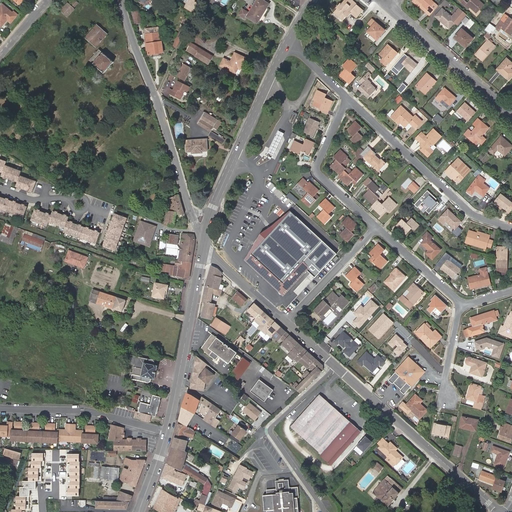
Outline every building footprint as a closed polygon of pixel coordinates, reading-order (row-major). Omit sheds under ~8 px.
[(189,0),(185,8),(193,12),(197,3),(197,2),(195,1),(194,0),(189,0)] [(257,0),(249,12),(246,10),(242,16),(246,18),(247,17),(256,23),(268,4),(261,0),(257,0)] [(344,0),(344,1),(334,12),(343,20),(350,12),(356,17),(363,10),(351,0),(344,0)] [(431,0),(413,0),(413,1),(420,7),(422,4),(428,10),(425,12),(429,15),(438,6),(431,0)] [(458,0),(468,9),(470,7),(476,13),(484,4),(478,0),(458,0)] [(74,9),(67,3),(61,10),(68,16),(74,9)] [(2,4),(0,7),(0,25),(1,27),(13,13),(2,4)] [(454,22),(458,25),(467,14),(459,7),(451,16),(442,9),(436,16),(449,28),(454,22)] [(138,11),(132,12),(135,24),(141,23),(138,11)] [(463,21),(466,24),(471,18),(468,15),(463,21)] [(501,21),(495,28),(499,31),(501,28),(510,35),(511,32),(511,19),(508,17),(504,23),(501,21)] [(173,45),(177,47),(190,20),(185,18),(173,45)] [(372,19),(368,23),(372,27),(368,31),(371,35),(369,37),(375,42),(385,30),(372,19)] [(107,34),(97,25),(86,37),(95,46),(107,34)] [(147,45),(148,50),(149,54),(154,54),(159,53),(163,52),(161,42),(160,42),(158,32),(157,28),(145,29),(146,34),(145,34),(147,42),(148,45),(147,45)] [(473,38),(462,29),(455,37),(465,47),(473,38)] [(491,35),(487,32),(483,37),(487,41),(475,54),(483,60),(495,46),(488,39),(491,35)] [(208,64),(212,56),(191,43),(187,50),(195,55),(195,56),(208,64)] [(388,44),(380,54),(383,57),(380,61),(386,66),(389,62),(389,63),(398,53),(388,44)] [(113,62),(99,50),(90,60),(103,72),(113,62)] [(240,69),(246,58),(235,53),(230,62),(223,59),(220,66),(235,73),(238,68),(240,69)] [(408,57),(402,64),(411,71),(417,64),(408,57)] [(349,84),(355,77),(351,73),(357,65),(349,58),(343,65),(345,68),(339,75),(349,84)] [(511,63),(507,58),(497,69),(509,79),(511,75),(511,69),(510,68),(511,66),(511,63)] [(177,75),(185,80),(192,68),(183,64),(177,75)] [(427,73),(417,85),(425,93),(435,81),(427,73)] [(366,79),(369,77),(366,74),(359,81),(362,84),(358,88),(368,97),(370,95),(376,89),(370,83),(366,79)] [(189,87),(177,81),(173,90),(170,89),(169,93),(181,98),(184,91),(187,92),(189,87)] [(404,83),(399,89),(402,92),(407,86),(404,83)] [(445,88),(436,98),(441,102),(443,99),(450,105),(455,98),(445,88)] [(327,94),(317,90),(313,99),(315,101),(313,105),(320,108),(319,109),(327,113),(333,101),(325,97),(327,94)] [(465,103),(456,114),(460,118),(463,116),(468,120),(475,112),(465,103)] [(401,106),(391,116),(399,123),(400,122),(405,127),(409,122),(416,128),(422,121),(415,115),(413,117),(401,106)] [(218,129),(222,123),(222,122),(206,112),(201,120),(203,122),(212,127),(213,126),(218,129)] [(437,114),(433,119),(438,124),(443,119),(437,114)] [(311,117),(304,131),(312,135),(319,121),(311,117)] [(468,129),(464,133),(474,142),(476,139),(482,143),(485,139),(482,135),(488,128),(477,118),(472,124),(476,127),(472,132),(468,129)] [(203,122),(201,120),(198,124),(210,131),(212,127),(203,122)] [(355,121),(346,130),(353,136),(350,139),(355,144),(363,136),(358,132),(362,127),(355,121)] [(222,123),(218,129),(218,130),(230,137),(234,130),(222,123)] [(426,137),(424,135),(418,141),(420,142),(420,148),(419,149),(427,157),(433,151),(430,149),(430,146),(432,144),(433,145),(441,137),(433,129),(426,137)] [(283,133),(277,130),(267,152),(273,155),(283,133)] [(225,140),(211,132),(209,135),(222,144),(225,140)] [(418,141),(424,135),(421,132),(416,138),(418,141)] [(511,145),(501,136),(489,150),(493,153),(498,149),(505,155),(511,146),(511,145)] [(294,140),(290,150),(299,154),(301,151),(309,154),(314,142),(306,138),(303,144),(294,140)] [(206,140),(186,141),(186,152),(191,151),(191,153),(202,153),(202,151),(207,151),(206,140)] [(357,150),(363,157),(379,171),(386,163),(381,158),(380,159),(375,154),(376,153),(368,146),(364,151),(360,147),(357,150)] [(340,175),(344,170),(346,168),(345,167),(341,164),(347,157),(348,156),(340,149),(333,157),(336,159),(330,166),(340,175)] [(98,160),(92,155),(79,169),(86,175),(98,160)] [(351,160),(347,157),(341,164),(345,167),(351,160)] [(459,157),(445,171),(455,180),(459,177),(461,179),(470,170),(463,162),(463,161),(459,157)] [(0,171),(4,173),(2,177),(19,182),(17,187),(33,193),(37,182),(21,176),(22,171),(6,165),(7,162),(0,159),(0,171)] [(349,174),(344,170),(340,175),(338,177),(348,186),(354,179),(357,182),(364,174),(356,167),(349,174)] [(485,180),(479,175),(467,191),(472,194),(475,190),(483,195),(489,188),(483,183),(485,180)] [(298,183),(303,188),(308,192),(301,200),(309,207),(316,200),(313,197),(319,190),(309,181),(308,182),(303,177),(298,183)] [(363,195),(373,204),(377,199),(379,197),(375,193),(379,188),(368,178),(363,183),(369,188),(363,195)] [(79,184),(73,181),(70,186),(77,189),(79,184)] [(422,195),(414,204),(418,208),(424,201),(429,206),(425,210),(429,213),(439,203),(437,201),(436,202),(434,201),(435,200),(436,199),(427,190),(423,195),(424,196),(424,197),(422,195)] [(476,191),(474,194),(482,199),(484,196),(476,191)] [(167,211),(164,225),(173,227),(176,213),(184,214),(180,200),(179,194),(168,198),(172,212),(167,211)] [(508,209),(511,211),(511,209),(511,201),(509,199),(508,200),(501,195),(496,201),(501,205),(503,207),(507,210),(508,209)] [(0,208),(24,218),(28,206),(0,196),(0,208)] [(382,204),(377,199),(373,204),(371,206),(381,215),(387,209),(390,211),(397,204),(389,197),(382,204)] [(325,198),(319,205),(324,209),(317,216),(325,224),(331,216),(329,214),(335,207),(325,198)] [(52,215),(36,209),(32,220),(48,226),(50,222),(66,228),(65,232),(97,244),(101,233),(100,233),(68,221),(70,217),(54,211),(52,215)] [(246,258),(283,291),(306,266),(314,274),(335,250),(290,209),(254,248),(246,258)] [(448,209),(439,219),(443,224),(446,221),(455,228),(461,222),(448,209)] [(115,213),(104,246),(116,250),(127,218),(115,213)] [(348,216),(342,223),(346,227),(345,229),(340,234),(348,242),(354,234),(352,231),(357,225),(348,216)] [(402,219),(396,225),(406,235),(412,228),(414,230),(419,225),(411,218),(407,223),(402,219)] [(152,225),(141,221),(134,240),(142,243),(143,238),(149,240),(151,239),(155,230),(152,225)] [(10,238),(13,239),(18,228),(6,223),(2,234),(10,238)] [(485,245),(487,239),(488,236),(478,233),(470,230),(466,242),(484,248),(485,245)] [(45,238),(26,231),(21,244),(41,251),(45,238)] [(427,231),(422,236),(425,239),(421,243),(428,250),(426,253),(432,259),(441,249),(430,240),(433,237),(427,231)] [(10,238),(2,234),(0,234),(0,240),(8,243),(10,238)] [(179,235),(167,234),(166,243),(177,245),(179,235)] [(182,234),(178,261),(190,263),(192,263),(195,240),(194,235),(187,234),(182,234)] [(369,253),(372,256),(375,259),(373,262),(380,269),(387,261),(380,254),(384,249),(378,243),(369,253)] [(507,272),(507,251),(504,250),(504,247),(497,246),(497,271),(502,271),(502,274),(506,274),(506,272),(507,272)] [(88,257),(69,251),(66,261),(84,268),(88,257)] [(130,256),(126,254),(125,260),(136,264),(138,258),(130,256)] [(448,259),(440,269),(443,272),(444,270),(453,277),(460,269),(448,259)] [(190,263),(178,261),(177,266),(177,268),(190,271),(192,263),(190,263)] [(174,275),(175,266),(163,264),(162,271),(169,272),(169,275),(174,275)] [(177,268),(177,266),(175,266),(174,275),(189,278),(190,271),(177,268)] [(221,277),(222,273),(216,268),(211,266),(205,286),(204,286),(202,301),(205,302),(201,317),(211,319),(212,315),(215,316),(217,308),(215,307),(215,304),(211,303),(212,293),(220,296),(222,290),(219,289),(222,278),(221,277)] [(361,273),(355,266),(346,276),(352,282),(349,285),(357,292),(364,284),(357,277),(361,273)] [(396,268),(391,274),(392,276),(389,279),(388,278),(384,282),(393,290),(405,276),(396,268)] [(481,275),(468,278),(471,289),(485,285),(484,283),(490,282),(486,268),(480,269),(481,275)] [(168,285),(155,283),(153,297),(164,299),(165,290),(167,290),(168,285)] [(413,283),(399,299),(409,308),(423,292),(413,283)] [(98,299),(97,303),(122,311),(126,300),(93,289),(91,297),(98,299)] [(238,291),(232,298),(242,306),(247,299),(238,291)] [(339,297),(333,291),(324,301),(315,310),(322,316),(330,307),(334,302),(337,305),(342,309),(349,301),(342,294),(339,297)] [(435,295),(431,299),(432,300),(429,304),(430,305),(427,309),(431,312),(436,306),(441,311),(446,305),(435,295)] [(361,305),(353,314),(358,317),(353,323),(360,329),(379,307),(371,299),(364,307),(361,305)] [(272,318),(254,302),(247,311),(255,318),(254,320),(260,325),(258,327),(261,330),(272,318)] [(494,311),(471,318),(474,327),(463,331),(465,338),(485,332),(482,324),(497,319),(494,311)] [(511,312),(505,327),(503,334),(511,337),(511,336),(511,312)] [(394,323),(383,313),(369,329),(380,339),(394,323)] [(230,327),(216,317),(212,325),(225,334),(230,327)] [(281,327),(272,318),(261,330),(266,334),(267,333),(271,337),(273,336),(281,327)] [(424,323),(415,332),(430,347),(441,337),(435,330),(433,332),(429,328),(430,327),(426,323),(425,324),(424,323)] [(290,335),(281,327),(273,336),(278,341),(281,338),(284,341),(290,335)] [(360,346),(343,331),(334,342),(350,357),(360,346)] [(409,346),(396,334),(386,345),(399,356),(409,346)] [(224,343),(212,335),(201,349),(216,360),(219,356),(229,364),(237,353),(230,347),(229,348),(228,347),(228,346),(225,344),(225,345),(223,344),(224,343)] [(299,343),(290,335),(284,341),(282,344),(290,352),(299,343)] [(486,336),(473,340),(476,348),(484,351),(486,345),(493,348),(491,354),(499,357),(504,343),(486,336)] [(308,351),(299,343),(290,352),(288,355),(293,360),(294,359),(297,362),(299,360),(308,351)] [(317,359),(308,351),(299,360),(308,369),(309,367),(317,359)] [(375,359),(366,352),(358,360),(372,373),(379,365),(382,367),(386,362),(379,355),(375,359)] [(125,363),(130,364),(133,364),(131,380),(148,383),(151,381),(152,378),(155,378),(157,365),(154,365),(154,362),(152,359),(127,354),(125,363)] [(196,373),(193,384),(199,388),(205,389),(206,381),(209,383),(215,375),(213,373),(214,369),(197,356),(197,361),(201,367),(196,373)] [(251,363),(243,357),(229,375),(237,381),(251,363)] [(392,382),(394,382),(396,379),(402,384),(400,388),(399,389),(404,393),(424,371),(408,357),(388,379),(392,382)] [(468,364),(472,366),(470,372),(482,376),(486,363),(471,358),(470,358),(468,359),(467,360),(467,362),(468,364)] [(317,359),(309,367),(313,371),(310,374),(307,370),(302,375),(305,378),(298,385),(296,382),(292,386),(300,392),(308,385),(323,370),(323,365),(317,359)] [(201,367),(197,361),(192,384),(193,384),(196,373),(201,367)] [(274,374),(266,368),(263,372),(270,379),(274,374)] [(273,390),(259,379),(251,391),(264,402),(273,390)] [(396,379),(394,382),(400,388),(402,384),(396,379)] [(476,401),(474,407),(481,409),(485,397),(479,394),(481,387),(471,384),(467,398),(476,401)] [(200,400),(188,393),(182,407),(194,414),(200,400)] [(332,442),(350,422),(319,394),(302,414),(309,421),(302,430),(325,450),(321,454),(329,460),(339,449),(332,442)] [(427,410),(419,403),(417,400),(419,398),(415,394),(406,404),(420,417),(427,410)] [(151,415),(156,417),(161,397),(154,395),(151,405),(149,404),(141,402),(138,411),(151,415)] [(221,409),(203,396),(200,400),(204,403),(200,411),(206,415),(203,420),(211,425),(216,427),(220,420),(216,418),(221,409)] [(261,412),(249,403),(243,410),(255,420),(261,412)] [(194,414),(182,407),(179,421),(188,426),(194,414)] [(150,422),(151,415),(138,411),(136,411),(134,417),(136,418),(150,422)] [(309,421),(302,414),(294,423),(302,430),(309,421)] [(476,430),(477,428),(478,420),(463,417),(460,427),(476,430)] [(339,449),(329,460),(332,463),(361,432),(350,422),(332,442),(339,449)] [(0,426),(0,425),(0,436),(12,437),(12,430),(12,423),(8,423),(8,426),(0,426)] [(12,430),(12,437),(11,441),(19,441),(20,423),(16,423),(15,430),(12,430)] [(27,431),(27,441),(35,442),(35,424),(31,423),(31,431),(27,431)] [(247,429),(238,423),(232,433),(241,438),(247,429)] [(302,430),(294,423),(291,426),(321,454),(325,450),(302,430)] [(451,427),(435,423),(433,433),(449,437),(451,427)] [(510,442),(511,437),(511,433),(511,425),(504,423),(499,438),(510,442)] [(35,424),(35,442),(43,442),(43,432),(39,432),(40,424),(35,424)] [(43,432),(43,442),(51,442),(51,425),(47,424),(46,432),(43,432)] [(175,436),(172,446),(182,449),(185,451),(188,441),(185,440),(186,436),(193,438),(195,432),(193,431),(194,430),(192,429),(187,427),(185,426),(185,427),(184,427),(184,426),(178,424),(175,436)] [(58,433),(58,441),(71,442),(71,425),(67,425),(66,431),(66,433),(63,433),(63,431),(58,430),(58,433)] [(71,425),(71,442),(83,442),(83,434),(83,432),(78,431),(78,434),(75,433),(75,431),(75,426),(71,425)] [(114,451),(116,451),(117,451),(145,452),(146,441),(141,441),(137,441),(131,440),(128,440),(122,440),(122,437),(123,433),(124,429),(112,426),(109,441),(114,441),(114,451)] [(83,434),(83,442),(82,443),(91,443),(91,427),(87,427),(87,434),(83,434)] [(91,427),(91,443),(98,444),(99,435),(95,435),(95,427),(91,427)] [(371,443),(365,437),(357,446),(364,451),(371,443)] [(393,460),(397,464),(403,457),(397,452),(396,453),(395,451),(397,448),(391,442),(389,444),(386,441),(380,448),(393,460)] [(456,445),(453,454),(459,456),(461,447),(456,445)] [(186,458),(188,452),(187,452),(185,451),(182,449),(172,446),(170,452),(169,456),(168,460),(167,463),(175,467),(182,471),(185,462),(186,458)] [(494,446),(492,451),(499,454),(495,464),(504,468),(509,452),(494,446)] [(21,454),(5,449),(4,454),(19,459),(21,454)] [(43,453),(32,453),(32,468),(29,468),(29,481),(22,481),(22,487),(20,487),(20,496),(16,496),(16,509),(12,509),(11,511),(22,511),(22,509),(29,509),(29,496),(30,496),(30,489),(36,490),(36,481),(41,481),(41,465),(44,465),(44,461),(43,461),(43,453)] [(80,454),(68,454),(68,463),(70,463),(70,464),(68,464),(68,472),(70,472),(69,477),(68,477),(68,485),(69,485),(69,487),(67,487),(67,496),(79,496),(80,454)] [(137,460),(131,460),(127,458),(126,458),(124,463),(130,466),(128,469),(124,468),(120,480),(129,483),(129,484),(136,486),(145,461),(145,460),(137,459),(137,460)] [(224,467),(214,462),(213,464),(215,466),(214,466),(222,471),(224,467)] [(383,468),(377,462),(373,467),(379,472),(383,468)] [(175,467),(167,463),(162,477),(182,485),(187,475),(174,471),(175,467)] [(199,502),(200,503),(204,504),(211,486),(208,479),(186,465),(183,471),(204,485),(202,491),(203,491),(201,498),(199,502)] [(240,465),(229,488),(236,491),(239,487),(243,489),(247,483),(242,481),(244,477),(249,480),(253,472),(246,469),(247,468),(240,465)] [(119,468),(112,468),(101,467),(101,479),(112,480),(118,480),(119,468)] [(497,477),(482,471),(479,479),(494,485),(493,488),(501,492),(505,482),(496,478),(497,477)] [(388,483),(384,480),(373,493),(388,506),(403,489),(391,479),(388,483)] [(295,511),(294,498),(298,497),(299,497),(298,487),(289,488),(289,480),(276,481),(276,489),(267,490),(267,495),(263,495),(264,511),(267,510),(267,511),(295,511)] [(220,488),(213,503),(220,507),(223,502),(232,507),(235,499),(223,493),(225,490),(224,490),(220,488)] [(168,492),(162,489),(154,508),(163,511),(171,511),(178,499),(171,495),(171,496),(167,494),(168,492)] [(117,501),(130,501),(132,495),(121,491),(120,493),(117,501)] [(96,500),(96,508),(128,509),(130,501),(117,501),(116,501),(96,500)] [(223,511),(211,507),(204,504),(200,503),(198,509),(205,511),(223,511),(224,511),(223,511)]
